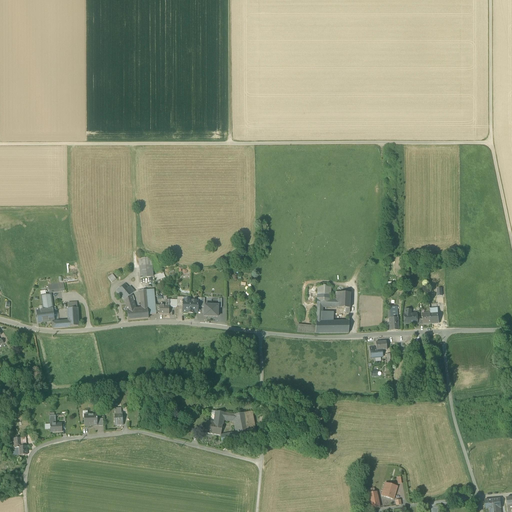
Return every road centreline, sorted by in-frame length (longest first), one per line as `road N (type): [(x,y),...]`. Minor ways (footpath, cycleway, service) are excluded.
road 1 (track): [(491,143),(0,144)]
road 2 (unclassified): [(26,511),(29,460),(39,446),(61,439),(138,432),(260,462)]
road 3 (residential): [(259,332),(161,321),(46,331),(0,321)]
road 4 (track): [(511,244),(491,143),(490,0)]
road 5 (residential): [(443,331),(316,338),(259,332)]
road 6 (residential): [(478,498),(452,412),(443,331)]
road 7 (track): [(384,142),(383,231),(350,284)]
road 8 (track): [(229,0),(229,143)]
road 9 (track): [(130,143),(135,273)]
road 10 (unclassified): [(259,332),(260,462)]
